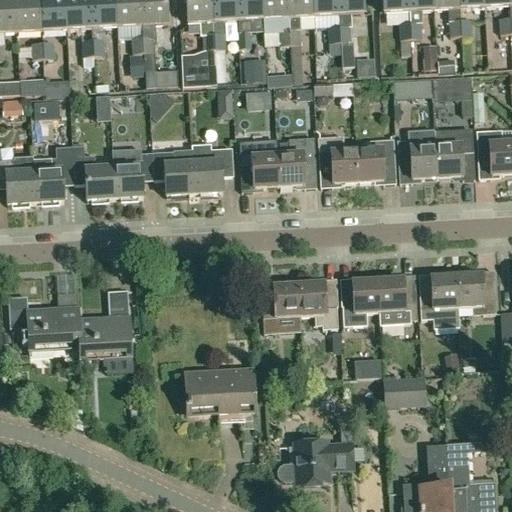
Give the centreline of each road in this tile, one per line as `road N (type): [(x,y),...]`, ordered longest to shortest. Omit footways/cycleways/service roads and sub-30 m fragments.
road 1 (residential): [(0,253),(511,226)]
road 2 (residential): [(0,430),(62,448),(199,511)]
